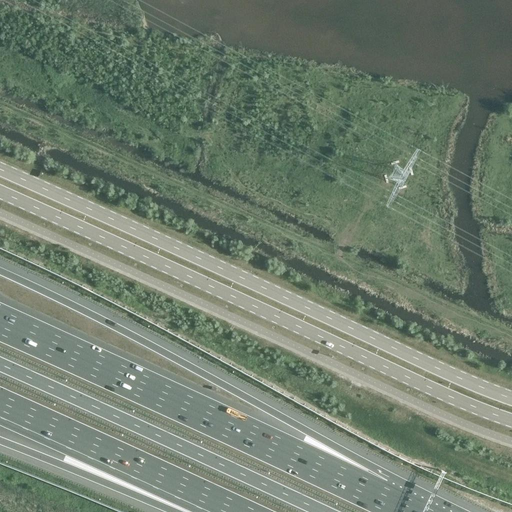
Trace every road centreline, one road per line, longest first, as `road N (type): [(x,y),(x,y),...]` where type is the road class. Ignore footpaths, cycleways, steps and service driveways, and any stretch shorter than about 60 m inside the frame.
road 1 (secondary): [(511,400),(0,170)]
road 2 (secondary): [(0,193),(511,422)]
road 3 (motorway): [(376,495),(305,432),(0,271)]
road 4 (motorway): [(376,495),(0,321)]
road 5 (motorway): [(0,366),(319,511)]
road 6 (motorway): [(0,407),(234,511)]
road 7 (motorway): [(0,441),(224,511)]
